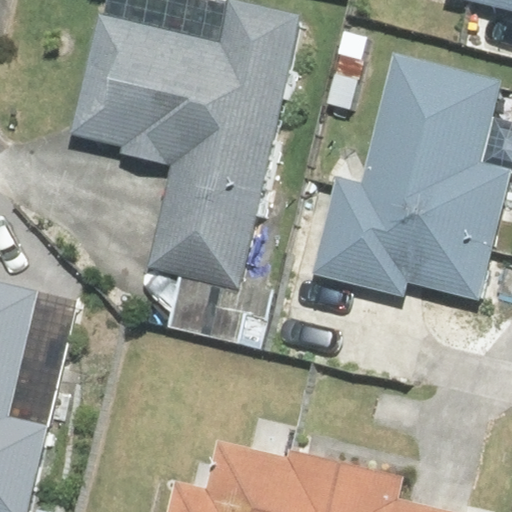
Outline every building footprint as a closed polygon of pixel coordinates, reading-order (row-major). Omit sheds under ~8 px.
[(257,294),(325,18),(250,0),(249,0),(239,45),(118,16),(88,140),(139,152),(137,159),(188,172),(163,271),(257,294)] [(511,0),(464,0),(511,11),(511,0)] [(354,180),(329,279),(422,302),(426,287),(498,305),(511,246),(511,169),(501,167),(511,120),(511,80),(412,56),(380,186),(354,180)] [(0,511),(44,511),(65,429),(26,419),(57,295),(0,280),(0,511)] [(191,484),(184,511),(451,511),(416,504),(422,481),(307,454),(306,460),(234,444),(223,491),(191,484)]
